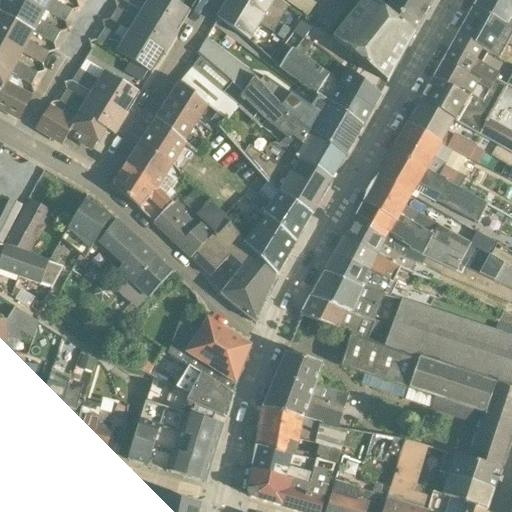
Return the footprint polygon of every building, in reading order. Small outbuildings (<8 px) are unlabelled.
[(55,21),(19,0),(4,0),(0,8),(0,16),(33,36),(53,46),(59,33),(50,28),(55,21)] [(52,0),(19,0),(55,21),(63,25),(71,12),(52,1),(52,0)] [(189,14),(168,0),(121,0),(121,2),(176,34),(189,14)] [(287,10),(271,0),(250,0),(246,7),(233,0),(229,0),(217,21),(249,44),(259,27),(273,36),(287,10)] [(272,0),(276,2),(277,0),(278,0),(307,18),(314,6),(305,0),(272,0)] [(369,0),(363,0),(331,40),(386,84),(413,36),(369,0)] [(413,36),(433,0),(386,0),(382,9),(384,11),(413,36)] [(511,0),(478,0),(472,10),(511,32),(511,0)] [(163,55),(176,34),(139,13),(134,21),(115,10),(108,23),(163,55)] [(511,32),(472,10),(457,38),(450,49),(476,63),(483,53),(497,61),(506,46),(511,49),(511,32)] [(33,36),(0,16),(0,44),(22,57),(40,67),(48,54),(29,44),(33,36)] [(270,63),(277,70),(291,50),(295,52),(310,31),(300,24),(270,63)] [(103,31),(96,43),(127,62),(150,76),(163,55),(118,29),(114,37),(103,31)] [(241,102),(234,109),(258,131),(265,124),(284,140),(280,146),(331,182),(344,158),(300,128),(279,108),(259,85),(253,78),(205,42),(196,56),(199,60),(231,86),(242,95),(238,98),(241,102)] [(303,42),(295,52),(291,50),(277,70),(316,98),(329,77),(303,59),(312,47),(303,42)] [(0,44),(0,71),(21,83),(30,87),(36,76),(17,65),(22,57),(0,44)] [(450,49),(441,65),(467,80),(476,63),(450,49)] [(231,86),(199,60),(191,70),(222,97),(231,86)] [(83,64),(75,63),(77,73),(70,84),(125,116),(138,96),(83,64)] [(441,65),(433,81),(478,108),(497,75),(476,63),(467,80),(441,65)] [(191,70),(180,84),(226,124),(236,111),(222,97),(191,70)] [(379,97),(346,70),(336,88),(370,113),(379,97)] [(21,83),(0,71),(0,110),(18,121),(30,97),(17,90),(21,83)] [(329,77),(316,98),(361,129),(370,113),(336,88),(335,88),(338,84),(329,77)] [(279,108),(300,128),(309,110),(263,78),(259,84),(279,108)] [(478,108),(433,81),(420,103),(511,154),(511,151),(511,134),(487,120),(505,87),(494,81),(478,108)] [(208,108),(180,84),(155,122),(184,145),(208,108)] [(66,92),(59,103),(112,137),(125,116),(89,95),(84,103),(66,92)] [(316,98),(309,110),(300,128),(344,158),(361,129),(316,98)] [(453,122),(420,103),(406,127),(477,166),(483,154),(475,150),(476,148),(453,136),(451,140),(445,137),(453,122)] [(49,107),(35,130),(61,146),(67,137),(91,152),(104,132),(77,115),(73,121),(49,107)] [(155,122),(140,146),(180,177),(196,155),(155,122)] [(465,159),(406,127),(391,155),(458,192),(465,179),(457,174),(465,159)] [(180,177),(140,146),(126,167),(157,192),(172,206),(178,200),(172,193),(180,177)] [(274,193),(311,216),(331,182),(280,146),(278,147),(276,146),(269,146),(264,154),(265,159),(248,148),(242,157),(274,193)] [(435,204),(476,226),(486,207),(485,207),(391,155),(378,178),(415,200),(417,196),(433,205),(435,204)] [(157,192),(126,167),(115,184),(115,191),(153,225),(172,206),(157,192)] [(378,178),(363,205),(396,225),(399,219),(432,238),(437,227),(404,209),(409,197),(378,178)] [(274,193),(266,185),(257,196),(269,205),(262,215),(294,244),(311,216),(274,193)] [(94,244),(97,246),(120,268),(115,274),(131,288),(155,260),(114,223),(87,199),(60,241),(84,261),(94,244)] [(0,244),(1,245),(2,245),(22,207),(8,200),(0,215),(0,244)] [(189,212),(178,200),(153,225),(190,260),(213,236),(201,224),(197,228),(185,217),(189,212)] [(28,202),(4,246),(29,255),(51,214),(28,202)] [(404,260),(421,268),(425,260),(408,252),(408,251),(400,246),(389,236),(396,225),(363,205),(354,219),(370,229),(368,233),(384,242),(382,246),(404,260)] [(294,244),(265,218),(244,243),(276,279),(294,244)] [(344,238),(410,275),(415,265),(404,260),(382,246),(384,242),(368,233),(370,229),(354,219),(344,238)] [(432,238),(399,219),(389,236),(400,246),(408,251),(408,252),(455,275),(462,260),(430,242),(432,238)] [(451,234),(437,227),(430,242),(462,260),(459,268),(493,284),(503,266),(489,258),(495,246),(456,224),(451,234)] [(236,274),(255,255),(229,226),(216,239),(213,236),(190,260),(209,279),(224,264),(236,274)] [(344,238),(334,256),(392,284),(400,270),(344,238)] [(0,273),(51,290),(63,269),(0,247),(0,273)] [(255,255),(236,274),(219,296),(255,326),(264,303),(276,279),(255,255)] [(334,256),(324,274),(388,299),(394,286),(334,256)] [(112,328),(122,335),(171,276),(155,260),(131,288),(125,283),(118,291),(130,302),(112,328)] [(511,271),(503,266),(493,284),(511,292),(511,271)] [(324,274),(310,299),(373,323),(383,298),(324,274)] [(310,299),(300,318),(383,347),(390,329),(373,323),(310,299)] [(511,338),(400,300),(400,301),(390,329),(383,347),(511,393),(511,392),(511,338)] [(32,341),(38,325),(13,309),(5,323),(0,322),(0,356),(4,357),(6,342),(19,342),(20,334),(31,341),(32,341)] [(511,319),(501,315),(497,324),(511,329),(511,319)] [(177,326),(167,355),(173,360),(230,395),(249,348),(207,322),(199,333),(177,326)] [(350,336),(340,369),(405,391),(415,359),(350,336)] [(284,356),(262,409),(337,428),(347,396),(315,385),(321,367),(284,356)] [(24,360),(14,357),(6,395),(0,394),(0,421),(32,432),(41,402),(30,398),(36,368),(23,365),(24,360)] [(511,431),(511,393),(415,359),(405,391),(482,416),(469,462),(498,471),(511,431)] [(138,360),(133,368),(147,376),(152,368),(138,360)] [(173,360),(162,377),(176,387),(175,391),(184,396),(182,402),(224,420),(231,396),(173,360)] [(69,379),(50,373),(32,432),(51,438),(69,379)] [(405,391),(362,377),(360,387),(401,401),(405,391)] [(82,387),(69,383),(51,438),(70,444),(70,443),(83,399),(79,397),(82,387)] [(111,410),(83,402),(71,444),(103,454),(110,426),(107,425),(111,410)] [(147,468),(164,409),(144,403),(127,462),(147,468)] [(158,429),(216,447),(222,427),(221,427),(164,409),(158,429)] [(337,428),(262,409),(255,448),(334,467),(346,431),(337,428)] [(216,447),(158,429),(152,448),(209,467),(216,447)] [(413,494),(425,451),(401,445),(381,511),(422,511),(426,498),(413,494)] [(209,467),(152,448),(147,468),(204,485),(209,467)] [(255,448),(251,470),(287,482),(308,487),(312,471),(332,475),(334,467),(255,448)] [(0,511),(14,511),(32,462),(0,453),(0,511)] [(485,511),(498,471),(443,456),(437,475),(446,478),(440,498),(483,511),(485,511)] [(15,511),(37,511),(52,467),(32,462),(15,511)] [(38,511),(41,511),(43,508),(58,511),(71,511),(73,505),(84,507),(92,477),(52,467),(38,511)] [(279,508),(287,482),(251,470),(247,493),(248,498),(250,499),(279,508)] [(292,511),(319,511),(331,476),(312,471),(308,487),(287,482),(279,508),(292,511)] [(382,510),(388,489),(374,484),(371,494),(334,483),(324,511),(366,511),(368,506),(382,510)] [(107,511),(137,511),(140,493),(124,488),(116,488),(107,511)] [(198,511),(199,507),(167,497),(163,511),(198,511)] [(483,511),(448,501),(444,511),(483,511)]
